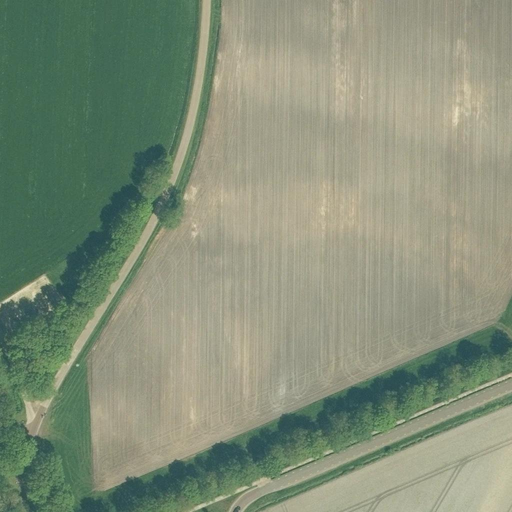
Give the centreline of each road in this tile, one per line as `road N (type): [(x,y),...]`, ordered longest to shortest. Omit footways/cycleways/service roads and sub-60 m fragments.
road 1 (unclassified): [(34,429),(167,190),(198,82),(205,0)]
road 2 (tertiary): [(234,511),(263,488),(511,384)]
